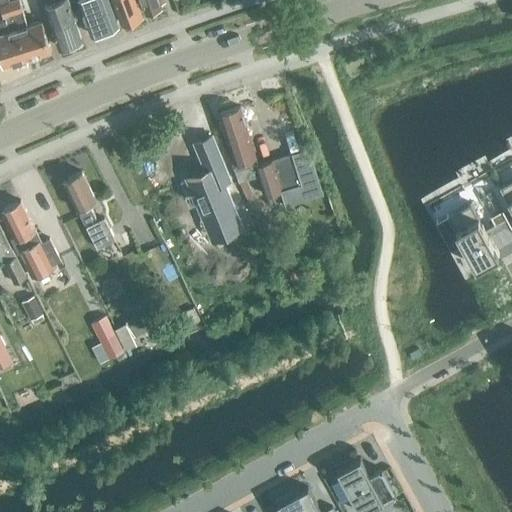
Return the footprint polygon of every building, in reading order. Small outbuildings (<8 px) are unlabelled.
[(0,55),(3,65),(27,57),(9,1),(8,0),(0,0),(0,6),(4,21),(0,21),(0,55)] [(12,0),(9,1),(27,57),(51,49),(42,20),(27,25),(19,0),(12,0)] [(59,47),(81,38),(67,0),(56,0),(57,0),(44,5),(59,47)] [(78,0),(91,34),(118,24),(108,0),(78,0)] [(112,0),(119,17),(121,23),(137,17),(135,11),(140,10),(136,0),(112,0)] [(140,0),(146,14),(161,8),(159,3),(164,1),(163,0),(140,0)] [(250,136),(240,106),(219,113),(234,161),(253,155),(248,137),(250,136)] [(204,224),(238,210),(237,208),(235,209),(218,166),(223,165),(211,137),(195,143),(207,171),(186,179),(186,180),(189,179),(206,220),(203,221),(204,224)] [(272,160),(255,166),(264,194),(281,189),(286,204),(324,192),(310,148),(272,160)] [(84,223),(96,217),(88,202),(95,199),(81,171),(63,180),(84,223)] [(504,184),(500,186),(511,208),(511,179),(504,184)] [(50,263),(59,258),(49,238),(41,242),(20,200),(2,209),(15,236),(12,238),(31,277),(52,267),(50,263)] [(448,215),(436,221),(451,248),(463,242),(476,266),(499,253),(482,223),(470,202),(452,212),(448,215)] [(507,217),(503,210),(491,216),(495,224),(507,217)] [(97,248),(115,239),(104,217),(86,226),(97,248)] [(14,282),(26,276),(0,225),(0,252),(4,261),(3,261),(14,282)] [(282,235),(268,241),(282,272),(296,266),(282,235)] [(31,319),(42,313),(33,295),(22,301),(31,319)] [(126,321),(134,338),(152,329),(143,312),(126,321)] [(109,357),(125,349),(107,314),(90,322),(109,357)] [(0,367),(13,361),(0,335),(0,367)] [(360,458),(337,470),(360,511),(362,511),(395,494),(382,469),(370,475),(360,458)] [(281,511),(335,511),(332,506),(322,511),(308,486),(277,503),(281,511)]
